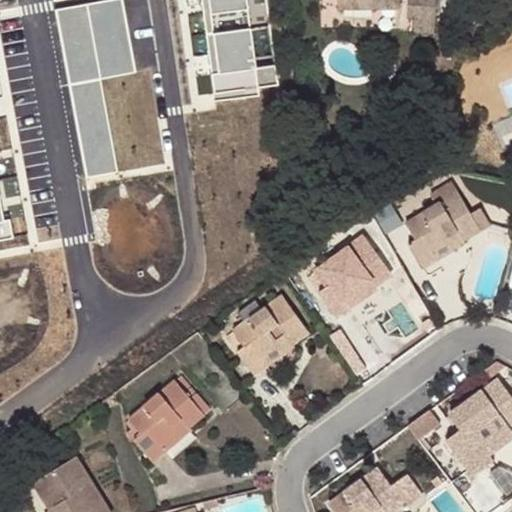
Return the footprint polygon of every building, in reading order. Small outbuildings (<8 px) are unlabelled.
[(281,88),(269,0),(207,0),(220,95),(281,88)] [(336,13),(369,12),(367,0),(319,0),(319,2),(335,2),(336,13)] [(374,0),(375,12),(375,13),(398,10),(397,0),(374,0)] [(434,33),(436,0),(407,0),(407,15),(414,16),(414,31),(434,33)] [(471,233),(476,241),(493,232),(473,194),(420,222),(429,239),(420,243),(434,268),(448,260),(444,252),(458,244),(456,240),(471,233)] [(373,270),(379,278),(395,267),(369,231),(320,267),(332,282),(323,289),(341,311),(355,301),(349,293),(360,285),(358,282),(373,270)] [(478,244),(476,241),(471,233),(456,240),(458,244),(444,252),(448,260),(478,244)] [(381,281),(379,278),(373,270),(358,282),(360,285),(349,293),(355,301),(381,281)] [(290,329),(297,338),(313,325),(286,291),(237,327),(248,342),(241,348),(258,370),(270,361),(264,355),(276,345),(274,341),(290,329)] [(298,341),(297,338),(290,329),(274,341),(276,345),(264,355),(270,361),(298,341)] [(511,418),(511,383),(509,379),(461,413),(472,428),(463,435),(480,458),(493,448),(489,441),(501,432),(498,428),(511,418)] [(176,422),(184,429),(199,416),(172,382),(124,420),(136,435),(127,442),(147,464),(159,454),(153,446),(166,436),(163,432),(176,422)] [(511,434),(511,418),(498,428),(501,432),(489,441),(493,448),(511,434)] [(186,433),(184,429),(176,422),(163,432),(166,436),(153,446),(159,454),(186,433)] [(27,486),(42,511),(44,511),(48,510),(49,511),(102,511),(69,459),(27,486)] [(390,500),(396,510),(431,487),(418,469),(399,482),(386,464),(337,498),(347,511),(373,511),(390,500)] [(397,511),(396,510),(390,500),(373,511),(397,511)]
